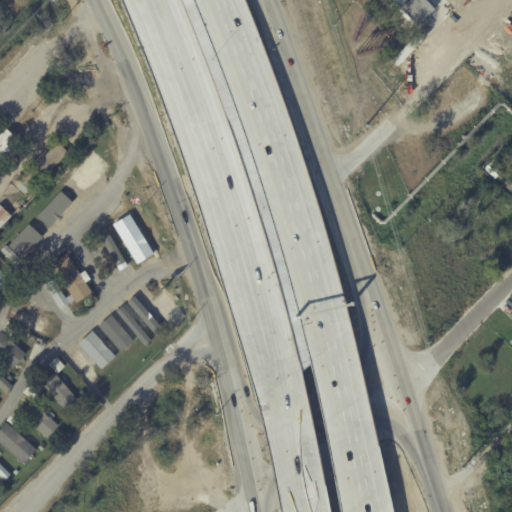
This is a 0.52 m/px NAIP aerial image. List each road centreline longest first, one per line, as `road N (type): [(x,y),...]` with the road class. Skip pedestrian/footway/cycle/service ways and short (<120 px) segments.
road 1 (residential): [(151,154),(0,303),(8,403),(37,362),(118,289),(154,271),(197,269)]
road 2 (tertiary): [(78,0),(197,269)]
road 3 (motorway): [(173,44),(262,292)]
road 4 (tertiary): [(369,317),(285,71)]
road 5 (motorway): [(325,356),(261,133)]
road 6 (tertiary): [(227,376),(259,417),(281,425),(306,421),(353,386),(369,317)]
road 7 (tertiary): [(396,398),(259,494)]
road 8 (residential): [(511,279),(396,398)]
road 9 (motorway): [(367,511),(325,356)]
road 10 (motorway): [(284,381),(313,511)]
road 11 (tertiary): [(227,376),(259,494)]
road 12 (residential): [(437,511),(396,398)]
